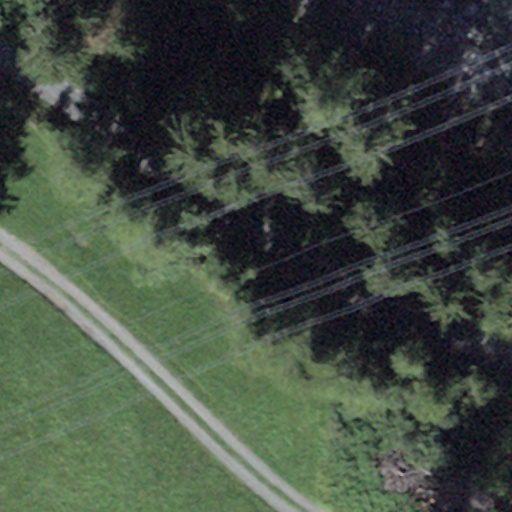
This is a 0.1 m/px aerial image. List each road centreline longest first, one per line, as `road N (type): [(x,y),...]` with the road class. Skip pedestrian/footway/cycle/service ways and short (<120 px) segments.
road 1 (track): [(0,76),(311,268),(511,358)]
road 2 (track): [(0,247),(325,511)]
